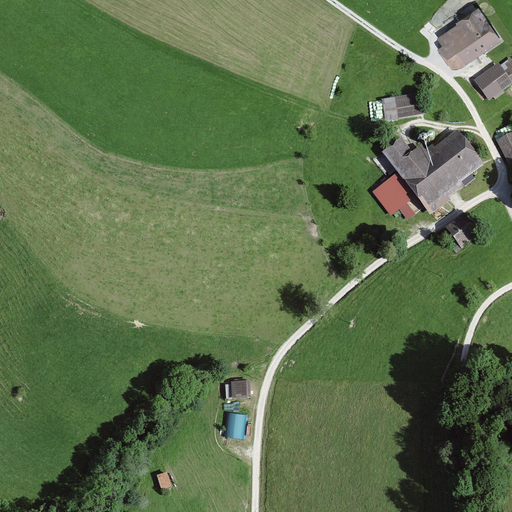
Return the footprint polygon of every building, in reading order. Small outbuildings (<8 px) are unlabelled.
[(444,47),(439,50),(453,74),(503,44),(481,8),(456,23),(458,27),(439,39),(444,47)] [(511,58),(477,83),(491,102),(511,87),(511,58)] [(423,98),(386,103),(388,121),(425,116),(423,98)] [(418,201),(427,213),(486,170),(459,132),(429,153),(425,148),(414,156),(404,142),(384,156),(399,176),(418,201)] [(511,137),(499,145),(511,168),(511,166),(511,137)] [(399,176),(373,195),(392,220),(418,201),(399,176)] [(480,238),(465,217),(447,230),(462,252),(480,238)] [(251,383),(233,384),(234,401),(252,400),(251,383)] [(227,437),(247,438),(248,412),(228,412),(227,437)] [(168,474),(158,477),(163,493),(173,490),(168,474)]
